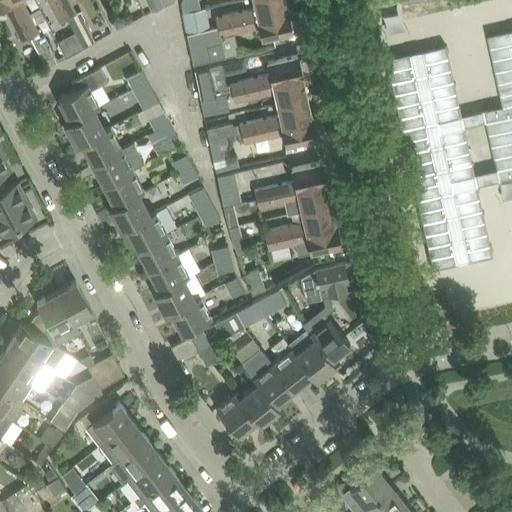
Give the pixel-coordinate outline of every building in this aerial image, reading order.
[(12,0),(0,0),(0,4),(3,3),(18,33),(22,40),(31,35),(27,29),(12,0)] [(12,0),(27,29),(31,35),(38,31),(35,25),(25,6),(22,0),(12,0)] [(59,0),(49,0),(56,14),(60,21),(68,16),(64,9),(59,0)] [(59,0),(64,9),(68,16),(76,12),(73,5),(69,0),(59,0)] [(161,0),(147,0),(152,10),(164,4),(161,0)] [(253,0),(256,8),(216,17),(218,25),(287,9),(285,0),(253,0)] [(220,35),(260,26),(262,37),(292,30),(287,9),(218,25),(220,35)] [(76,12),(68,16),(72,25),(75,31),(83,46),(95,40),(84,19),(84,18),(85,18),(82,11),(81,10),(76,12)] [(117,14),(112,17),(117,27),(127,22),(124,16),(117,14)] [(221,40),(217,26),(188,33),(195,61),(210,58),(207,43),(221,40)] [(445,43),(386,56),(433,267),(492,254),(476,184),(511,176),(511,28),(488,34),(504,104),(461,114),(445,43)] [(38,31),(31,35),(37,48),(48,43),(44,34),(40,36),(38,31)] [(67,55),(83,46),(75,31),(59,39),(67,55)] [(271,73),(238,80),(230,82),(232,91),(302,75),(297,53),(268,60),(271,73)] [(64,122),(99,103),(91,88),(108,79),(100,65),(72,80),(76,88),(58,98),(69,119),(64,122)] [(195,68),(194,68),(200,96),(201,95),(213,94),(214,93),(215,93),(232,91),(230,82),(214,86),(210,65),(196,68),(195,68)] [(141,67),(126,75),(132,86),(147,78),(141,67)] [(232,91),(234,100),(275,91),(277,102),(307,95),(302,75),(232,91)] [(147,78),(132,86),(137,98),(153,90),(147,78)] [(213,94),(201,95),(205,115),(231,110),(227,92),(214,95),(214,93),(213,94)] [(280,114),(247,122),(240,123),(242,131),(312,116),(307,95),(277,102),(280,114)] [(105,127),(94,107),(99,104),(99,103),(64,122),(75,144),(105,127)] [(164,110),(149,117),(155,129),(170,121),(164,110)] [(287,144),(297,142),(316,137),(312,116),(242,131),(244,141),(284,132),(287,144)] [(208,126),(211,139),(226,135),(241,131),(239,122),(236,123),(235,120),(208,126)] [(170,121),(155,129),(160,140),(161,140),(175,133),(176,133),(170,121)] [(110,125),(105,127),(75,144),(80,141),(91,162),(122,146),(110,125)] [(226,136),(211,139),(218,170),(239,165),(237,154),(231,156),(226,136)] [(122,146),(91,162),(103,183),(133,167),(144,161),(132,140),(122,146)] [(0,172),(10,167),(1,149),(0,149),(0,172)] [(186,152),(171,159),(177,171),(192,163),(186,152)] [(295,180),(262,187),(255,189),(257,197),(326,181),(321,160),(292,167),(295,180)] [(192,163),(177,171),(182,181),(197,174),(192,163)] [(109,206),(109,207),(139,191),(138,190),(143,187),(133,167),(103,183),(114,204),(109,206)] [(0,187),(0,229),(2,233),(35,215),(26,197),(25,197),(18,184),(19,184),(18,181),(1,190),(0,187)] [(257,197),(259,207),(285,201),(288,212),(301,209),(331,202),(326,181),(257,197)] [(238,182),(219,186),(223,205),(234,202),(241,201),(238,182)] [(109,207),(120,228),(155,209),(150,212),(139,191),(109,207)] [(193,204),(199,214),(214,206),(208,196),(193,204)] [(257,197),(247,199),(249,209),(259,207),(257,197)] [(304,221),(271,228),(264,230),(266,238),(336,223),(331,202),(301,209),(304,221)] [(214,206),(199,214),(205,226),(220,218),(214,206)] [(126,226),(137,247),(166,231),(155,209),(120,228),(120,229),(126,226)] [(245,243),(245,242),(239,223),(229,225),(229,228),(235,246),(245,243)] [(268,248),(295,242),(298,254),(341,244),(336,223),(266,238),(268,248)] [(137,247),(148,268),(178,252),(166,231),(137,247)] [(212,247),(215,260),(231,256),(227,243),(212,247)] [(245,243),(235,246),(238,254),(244,253),(246,249),(245,243)] [(154,292),(184,276),(183,275),(189,273),(178,252),(148,268),(159,289),(154,292)] [(231,256),(215,260),(218,270),(233,266),(231,256)] [(345,262),(315,268),(321,296),(323,296),(330,294),(347,291),(345,282),(349,281),(345,262)] [(264,290),(266,289),(257,268),(256,268),(245,273),(253,294),(264,290)] [(154,292),(165,313),(195,297),(184,276),(154,292)] [(224,282),(232,298),(244,291),(236,276),(224,282)] [(76,279),(57,290),(73,320),(93,310),(76,279)] [(257,298),(265,313),(287,302),(279,287),(257,298)] [(35,313),(28,323),(52,340),(56,335),(54,331),(55,330),(61,342),(79,333),(72,321),(73,320),(57,290),(37,301),(42,310),(35,313)] [(325,304),(302,322),(306,327),(310,332),(310,331),(331,358),(332,358),(351,343),(326,312),(333,307),(330,294),(323,296),(325,304)] [(195,297),(165,313),(165,314),(170,311),(182,332),(212,316),(200,295),(195,298),(195,297)] [(247,304),(236,310),(244,325),(255,319),(247,304)] [(236,310),(225,316),(215,321),(223,336),(244,325),(236,310)] [(23,320),(10,338),(46,363),(56,370),(69,352),(52,340),(28,323),(23,320)] [(306,327),(288,341),(292,346),(313,373),(317,378),(335,363),(332,358),(331,358),(310,331),(310,332),(306,327)] [(199,349),(210,343),(203,328),(191,334),(171,345),(179,360),(199,349)] [(10,338),(0,353),(0,357),(27,376),(34,380),(44,387),(56,369),(46,363),(10,338)] [(210,343),(199,349),(207,364),(218,358),(210,343)] [(292,346),(273,361),(294,388),(313,373),(292,346)] [(243,362),(254,376),(258,381),(279,408),(291,398),(287,393),(294,388),(273,361),(262,347),(243,362)] [(69,352),(56,370),(65,375),(77,357),(69,352)] [(88,365),(93,375),(118,362),(113,352),(88,365)] [(0,357),(0,383),(14,394),(21,399),(34,380),(0,357)] [(118,362),(93,375),(99,387),(124,374),(118,362)] [(99,387),(93,375),(77,385),(93,395),(101,391),(99,387)] [(236,391),(235,391),(260,422),(279,408),(258,381),(240,395),(236,391)] [(0,383),(0,410),(2,412),(11,418),(16,417),(22,409),(21,403),(23,400),(21,399),(14,394),(0,383)] [(77,385),(65,402),(78,411),(93,395),(77,385)] [(260,422),(235,391),(216,406),(237,433),(239,432),(242,436),(252,428),(249,424),(256,418),(260,423),(260,422)] [(86,426),(100,444),(133,417),(119,400),(110,408),(102,399),(80,416),(88,425),(86,426)] [(63,420),(59,424),(66,429),(76,412),(78,411),(65,402),(55,414),(63,420)] [(0,410),(0,434),(11,418),(2,412),(0,410)] [(100,444),(113,461),(119,456),(146,434),(133,417),(100,444)] [(11,418),(0,434),(0,436),(10,443),(22,425),(11,418)] [(48,425),(40,437),(47,442),(54,447),(61,435),(55,430),(48,425)] [(111,463),(124,479),(160,451),(146,434),(119,456),(113,461),(111,463)] [(47,442),(39,454),(46,459),(54,447),(47,442)] [(127,479),(139,495),(173,468),(160,451),(124,479),(124,480),(127,479)] [(61,473),(69,484),(81,475),(72,464),(61,473)] [(358,497),(349,504),(355,511),(356,511),(365,505),(391,484),(376,465),(373,467),(370,464),(358,473),(361,477),(350,486),(358,497)] [(35,467),(23,476),(28,483),(40,475),(35,467)] [(52,467),(44,472),(50,481),(57,476),(52,467)] [(144,501),(153,511),(159,507),(186,485),(173,468),(139,495),(135,499),(139,504),(144,501)] [(40,475),(28,483),(33,490),(45,482),(40,475)] [(50,481),(49,481),(50,482),(56,491),(64,485),(58,475),(57,476),(50,481)] [(81,475),(69,484),(74,491),(86,482),(81,475)] [(88,480),(86,482),(74,491),(71,493),(83,511),(96,502),(101,498),(88,480)] [(365,505),(370,511),(394,511),(406,503),(391,484),(365,505)] [(153,511),(152,511),(191,511),(200,503),(186,485),(159,507),(153,511)] [(0,511),(9,511),(0,497),(0,511)] [(96,502),(83,511),(84,511),(102,511),(103,511),(96,502)] [(413,511),(406,503),(394,511),(413,511)]
